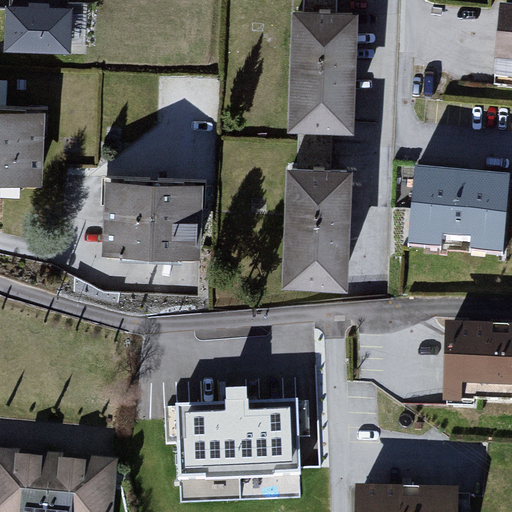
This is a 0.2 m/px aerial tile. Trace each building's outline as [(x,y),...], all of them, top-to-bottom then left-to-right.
[(309,0),(297,0),(293,117),(353,120),(358,2),(334,1),(309,0)] [(4,7),(4,50),(66,50),(66,7),(4,7)] [(511,19),(500,18),(495,79),(511,80),(511,19)] [(0,100),(0,173),(44,176),(48,103),(3,101),(0,100)] [(355,167),(296,166),(294,271),(353,272),(355,167)] [(511,251),(511,187),(411,179),(405,254),(451,258),(452,248),(475,250),(474,257),(511,260),(511,251)] [(112,182),(109,248),(204,252),(207,187),(112,182)] [(511,333),(446,332),(445,399),(511,400),(511,333)] [(180,490),(300,487),(298,400),(178,402),(180,490)] [(0,451),(0,511),(111,511),(116,461),(0,451)] [(461,511),(461,495),(355,497),(355,511),(461,511)]
